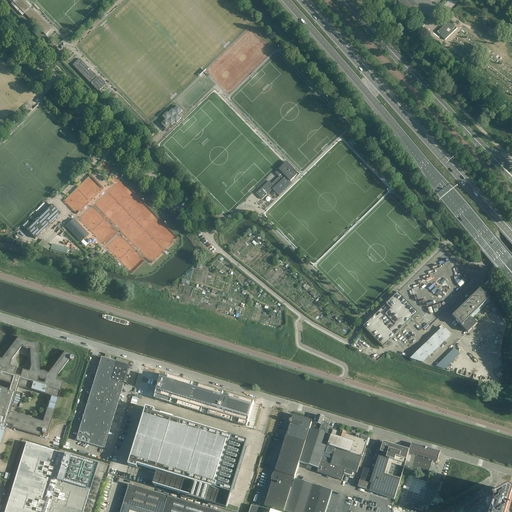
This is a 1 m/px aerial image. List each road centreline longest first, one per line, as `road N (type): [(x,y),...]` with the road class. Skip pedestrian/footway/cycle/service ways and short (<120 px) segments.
road 1 (unclassified): [(0,316),(499,468)]
road 2 (trunk): [(285,0),(511,267)]
road 3 (unclassified): [(221,249),(0,23)]
road 4 (trunk): [(511,236),(301,0)]
road 5 (tertiary): [(491,156),(342,0)]
